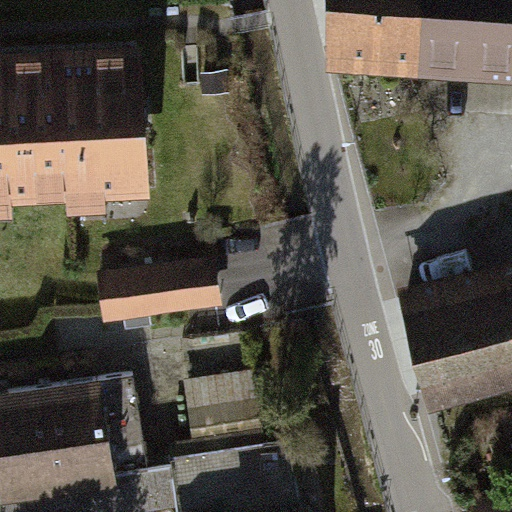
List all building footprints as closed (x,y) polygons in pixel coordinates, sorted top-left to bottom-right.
[(419,70),(422,0),(325,0),(326,63),(419,70)] [(511,0),(422,0),(419,70),(511,75),(511,0)] [(108,193),(152,191),(144,36),(0,43),(0,209),(13,209),(12,197),(65,194),(66,207),(108,205),(108,193)] [(511,251),(399,282),(432,405),(511,383),(511,251)] [(104,318),(223,301),(216,252),(97,269),(104,318)] [(256,366),(184,376),(193,433),(264,423),(256,366)] [(116,465),(148,460),(134,370),(102,375),(101,369),(0,384),(0,489),(1,494),(4,494),(118,477),(116,465)] [(179,511),(240,511),(302,502),(292,434),(266,437),(264,423),(193,433),(169,437),(172,456),(148,460),(116,465),(118,477),(4,494),(6,511),(111,511),(178,502),(179,511)] [(464,511),(511,511),(511,509),(508,510),(504,488),(468,494),(470,509),(464,510),(464,511)] [(309,511),(307,502),(302,502),(240,511),(309,511)]
